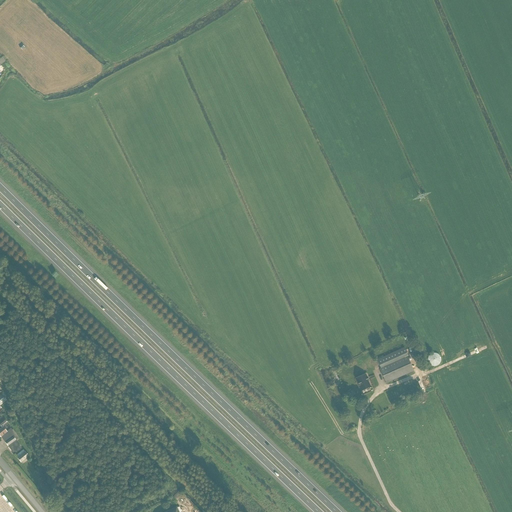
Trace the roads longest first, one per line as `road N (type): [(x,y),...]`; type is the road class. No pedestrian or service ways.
road 1 (motorway): [(336,511),(0,187)]
road 2 (motorway): [(0,205),(318,511)]
